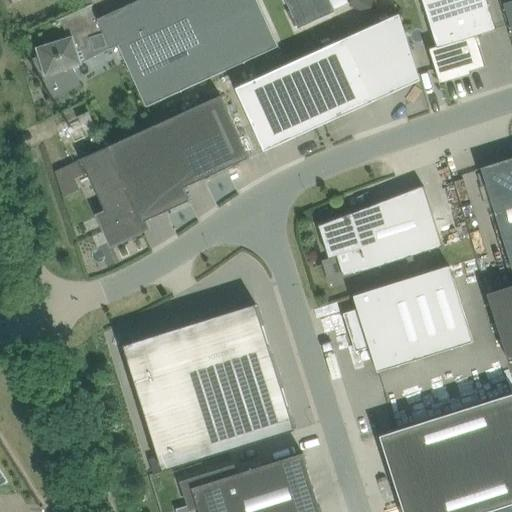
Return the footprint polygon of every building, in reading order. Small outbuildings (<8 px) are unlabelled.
[(42,58),(36,60),(43,76),(48,74),(52,82),(47,84),(53,98),(71,90),(80,85),(72,67),(82,64),(119,46),(147,107),(218,75),(262,55),(279,48),(281,47),(258,0),(141,0),(69,32),(71,38),(39,49),(42,58)] [(286,0),(299,29),(318,21),(336,12),(335,9),(348,3),(346,0),(286,0)] [(350,0),(348,6),(368,15),(374,0),(350,0)] [(487,0),(423,0),(438,47),(430,49),(441,83),(471,74),(471,71),(486,67),(479,46),(482,45),(479,35),(497,30),(487,0)] [(421,80),(400,14),(237,89),(265,151),(421,80)] [(148,227),(146,221),(190,201),(184,188),(250,158),(221,96),(82,159),(106,212),(99,215),(112,245),(143,231),(148,229),(149,228),(148,227)] [(89,112),(79,117),(88,136),(98,131),(89,112)] [(511,158),(482,168),(511,264),(511,158)] [(424,186),(320,226),(330,259),(337,256),(344,278),(443,247),(424,186)] [(346,317),(354,342),(368,338),(378,372),(474,342),(450,266),(355,296),(359,309),(344,314),(345,318),(346,317)] [(511,285),(488,293),(509,362),(511,360),(511,285)] [(257,304),(125,346),(164,471),(296,430),(257,304)] [(511,511),(511,393),(381,436),(404,511),(511,511)] [(191,503),(177,508),(177,511),(322,511),(304,453),(237,474),(234,466),(183,483),(187,495),(189,495),(191,503)]
